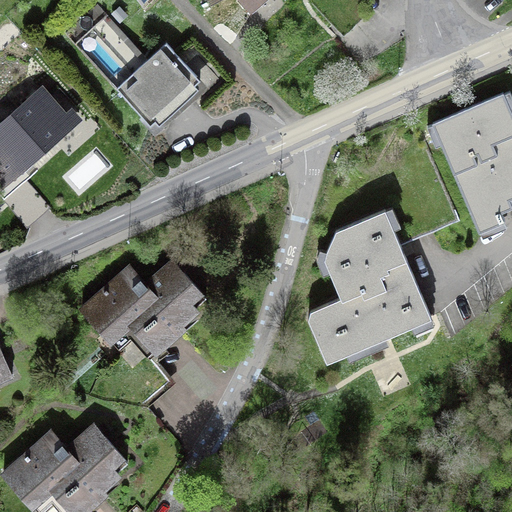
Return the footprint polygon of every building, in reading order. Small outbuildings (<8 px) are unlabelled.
[(208,0),(210,3),(216,0),(240,0),(247,8),(257,0),(208,0)] [(352,20),(334,0),(309,0),(339,32),(352,20)] [(365,7),(358,0),(334,0),(352,20),(365,7)] [(91,30),(107,15),(97,4),(83,16),(81,13),(76,17),(79,20),(65,33),(75,44),(91,30)] [(200,79),(166,42),(132,74),(116,88),(150,125),(200,79)] [(41,87),(0,122),(0,186),(43,149),(45,151),(74,126),(41,87)] [(511,195),(511,114),(503,93),(434,123),(480,229),(504,218),(500,209),(511,204),(508,197),(511,195)] [(309,318),(327,361),(431,316),(401,245),(459,220),(425,141),(367,166),(385,209),(336,230),(327,251),(325,259),(341,297),(311,310),(309,318)] [(139,329),(156,348),(182,325),(181,324),(193,314),(190,311),(206,297),(173,259),(146,284),(140,277),(137,280),(132,271),(123,271),(119,278),(117,277),(82,308),(104,332),(113,324),(127,340),(139,329)] [(0,380),(12,375),(0,347),(0,380)] [(60,495),(75,511),(78,511),(103,490),(102,489),(114,478),(112,475),(127,462),(94,424),(68,448),(62,442),(59,444),(54,435),(45,435),(41,442),(39,441),(3,473),(25,497),(34,489),(49,505),(60,495)]
